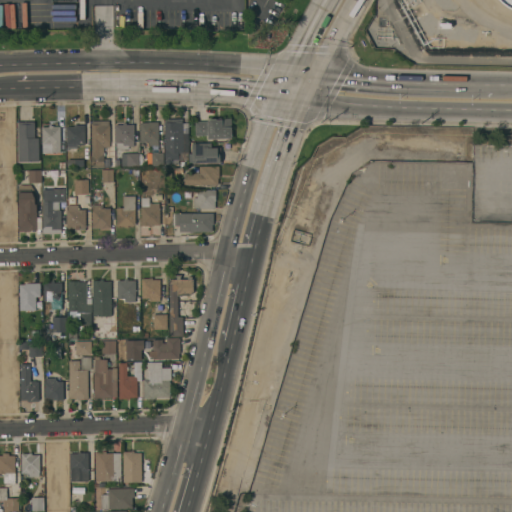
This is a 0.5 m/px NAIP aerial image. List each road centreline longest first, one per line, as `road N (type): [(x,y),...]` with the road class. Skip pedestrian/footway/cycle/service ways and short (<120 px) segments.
road 1 (secondary): [(272,110),(159,511)]
road 2 (primary): [(295,73),(0,66)]
road 3 (residential): [(0,257),(227,252),(252,261)]
road 4 (residential): [(0,431),(209,432)]
road 5 (secondary): [(252,261),(295,122),(323,75)]
road 6 (primary): [(511,83),(323,75)]
road 7 (primary): [(281,98),(426,110)]
